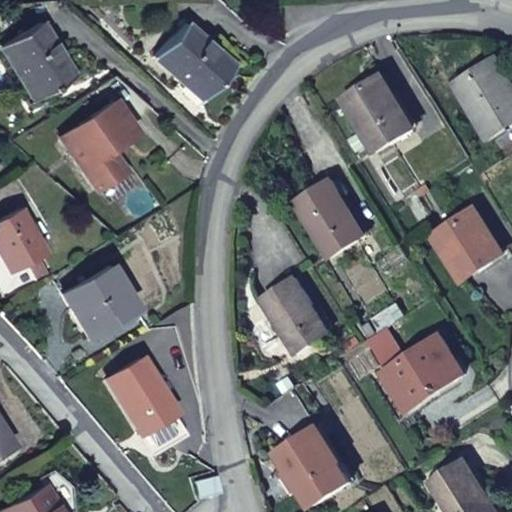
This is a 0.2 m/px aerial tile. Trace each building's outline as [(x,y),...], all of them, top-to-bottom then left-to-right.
[(0,46),(35,102),(54,90),(51,85),(69,73),(38,22),(0,46)] [(203,100),(218,83),(213,80),(229,63),(184,24),(154,57),(203,100)] [(511,81),(500,61),(458,86),(490,138),(511,124),(511,81)] [(213,80),(218,83),(233,67),(229,63),(213,80)] [(51,85),(54,90),(72,78),(69,73),(51,85)] [(385,77),(345,100),(379,153),(417,129),(385,77)] [(112,102),(60,138),(97,191),(124,172),(109,150),(134,133),(112,102)] [(334,181),(297,203),(333,258),(367,236),(334,181)] [(19,210),(0,220),(0,255),(9,271),(42,252),(19,210)] [(477,210),(435,237),(463,281),(504,253),(477,210)] [(88,338),(111,324),(107,317),(131,303),(108,266),(61,295),(88,338)] [(298,278),(264,300),(297,355),(332,333),(298,278)] [(107,317),(111,324),(134,309),(131,303),(107,317)] [(444,335),(384,373),(408,412),(469,374),(444,335)] [(140,358),(105,380),(153,455),(185,434),(140,358)] [(0,426),(0,452),(12,445),(0,426)] [(319,428),(277,454),(289,472),(311,507),(352,481),(319,428)] [(430,480),(450,511),(499,511),(465,458),(430,480)] [(220,492),(215,475),(195,481),(199,497),(220,492)] [(1,511),(58,511),(42,485),(1,511)]
